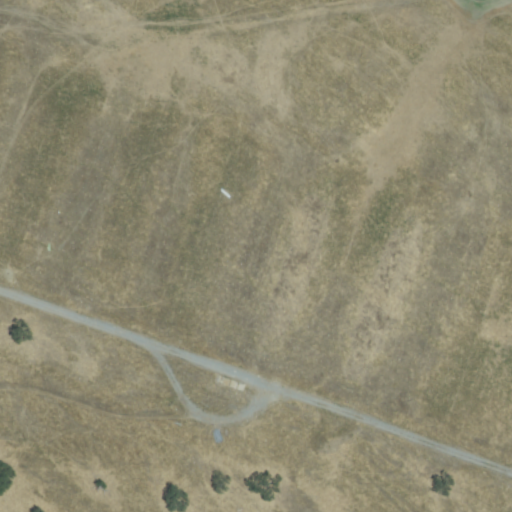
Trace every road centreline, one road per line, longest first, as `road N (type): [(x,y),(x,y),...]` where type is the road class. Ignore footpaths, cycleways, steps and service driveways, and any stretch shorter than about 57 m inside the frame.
road 1 (residential): [(511,471),(0,289)]
road 2 (residential): [(261,387),(205,419),(164,422),(119,420),(0,390)]
